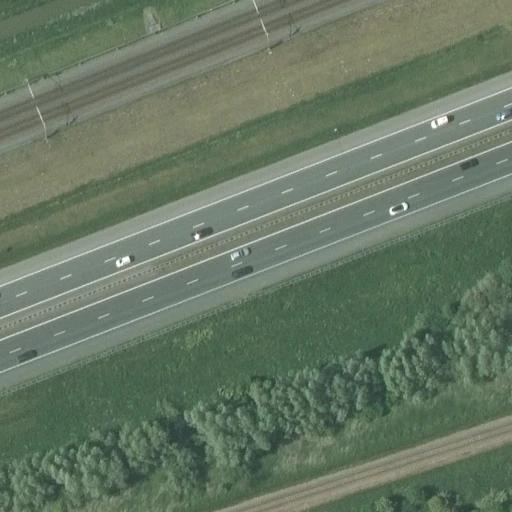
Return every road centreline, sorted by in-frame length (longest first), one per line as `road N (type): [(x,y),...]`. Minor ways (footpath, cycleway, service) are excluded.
road 1 (motorway): [(0,357),(511,159)]
road 2 (motorway): [(511,105),(0,303)]
